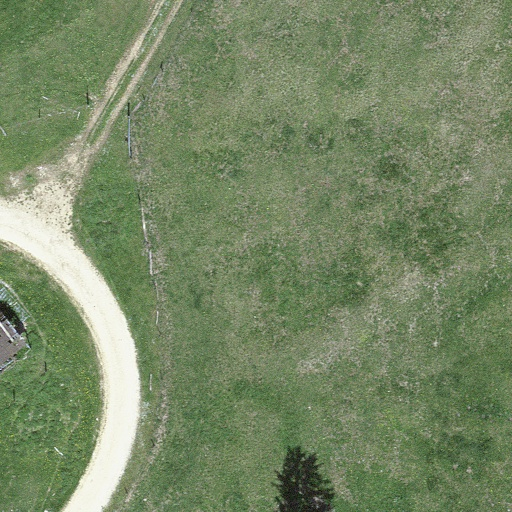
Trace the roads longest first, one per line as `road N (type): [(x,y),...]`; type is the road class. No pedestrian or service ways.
road 1 (track): [(0,233),(47,257),(74,287),(121,390),(117,452),(82,511)]
road 2 (track): [(0,229),(91,135),(172,0)]
